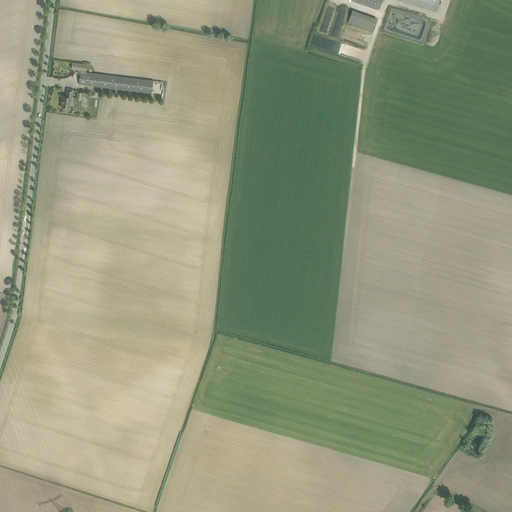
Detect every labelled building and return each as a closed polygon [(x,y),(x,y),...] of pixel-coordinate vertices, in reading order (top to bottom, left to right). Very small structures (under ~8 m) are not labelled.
[(382,0),(350,0),(378,9),(379,8),(380,8),(382,0)] [(402,0),(435,11),(434,12),(436,12),(437,11),(441,0),(402,0)] [(352,9),(348,23),(371,31),(376,18),(352,9)] [(389,9),(384,29),(395,32),(397,25),(399,25),(399,26),(401,26),(401,24),(404,24),(402,30),(409,31),(410,26),(414,27),(415,23),(418,24),(419,22),(425,24),(427,19),(389,9)] [(71,69),(81,70),(79,84),(152,93),(153,80),(86,72),(87,64),(72,62),(71,69)] [(61,107),(66,107),(70,108),(70,102),(69,102),(70,97),(72,97),(72,98),(73,89),(67,88),(66,94),(68,94),(67,96),(61,95),(61,100),(62,100),(61,107)]
